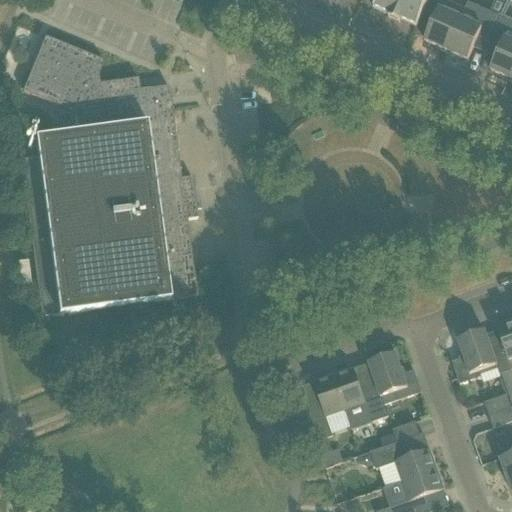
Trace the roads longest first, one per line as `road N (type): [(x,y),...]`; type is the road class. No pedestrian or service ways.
road 1 (residential): [(247,301),(215,54),(237,9),(263,0)]
road 2 (residential): [(281,0),(300,24),(511,117)]
road 3 (residential): [(480,511),(419,328)]
